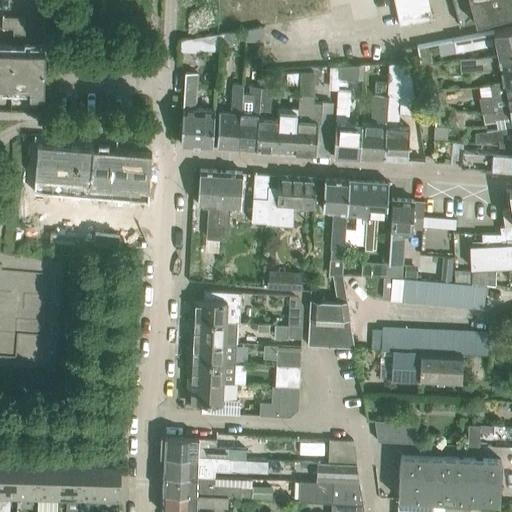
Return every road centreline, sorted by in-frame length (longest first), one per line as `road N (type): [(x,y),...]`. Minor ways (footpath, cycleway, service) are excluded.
road 1 (unclassified): [(511,175),(163,151)]
road 2 (unclassified): [(150,419),(360,426),(373,511)]
road 3 (residential): [(150,419),(163,151)]
road 4 (unknown): [(270,0),(309,22),(347,28),(511,19)]
